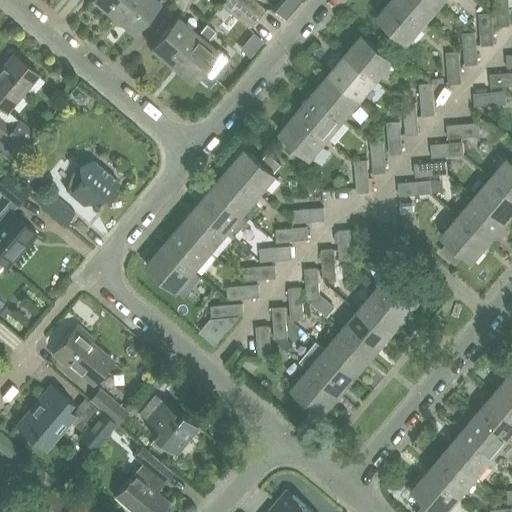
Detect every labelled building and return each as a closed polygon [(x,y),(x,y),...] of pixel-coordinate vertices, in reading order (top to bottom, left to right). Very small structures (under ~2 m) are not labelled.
[(94,0),(113,15),(125,0),(94,0)] [(158,1),(157,0),(125,0),(113,15),(133,32),(158,1)] [(175,0),(173,3),(183,11),(191,0),(175,0)] [(257,19),(234,0),(224,0),(221,5),(248,28),(257,19)] [(234,0),(257,19),(265,9),(255,0),(234,0)] [(409,41),(425,22),(398,0),(390,0),(377,15),(409,41)] [(436,0),(398,0),(425,22),(441,3),(436,0)] [(494,0),(497,26),(510,25),(507,0),(494,0)] [(478,14),(481,45),(494,44),(491,12),(478,14)] [(177,16),(151,47),(171,64),(197,33),(206,23),(197,16),(189,26),(177,16)] [(197,33),(171,64),(191,81),(194,83),(199,78),(209,87),(226,66),(213,55),(217,50),(206,41),(215,31),(206,23),(197,33)] [(252,31),(239,47),(249,55),(263,39),(252,31)] [(462,32),(464,65),(478,63),(474,31),(462,32)] [(362,34),(345,53),(376,80),(393,60),(362,34)] [(445,52),(448,84),(461,83),(458,51),(445,52)] [(345,53),(329,73),(360,99),(376,80),(345,53)] [(13,54),(0,68),(0,105),(6,111),(7,109),(37,74),(13,54)] [(511,71),(489,74),(491,87),(511,84),(511,71)] [(329,73),(312,92),(344,118),(360,99),(329,73)] [(419,83),(421,115),(435,114),(432,82),(419,83)] [(473,93),(474,106),(506,103),(505,90),(473,93)] [(312,92),(296,111),(328,137),(344,118),(312,92)] [(402,103),(405,135),(418,133),(415,102),(402,103)] [(296,111),(280,131),(311,157),(328,137),(296,111)] [(0,118),(0,136),(9,144),(19,152),(36,133),(18,118),(11,127),(0,118)] [(386,122),(389,154),(402,153),(399,120),(386,122)] [(447,125),(448,138),(480,135),(478,122),(447,125)] [(370,141),(373,173),(386,172),(383,139),(370,141)] [(430,144),(432,157),(463,154),(462,141),(430,144)] [(245,148),(228,168),(259,194),(276,174),(274,172),(271,170),(278,161),(267,152),(260,160),(245,148)] [(511,160),(507,157),(490,176),(511,194),(511,160)] [(367,159),(353,160),(356,192),(370,191),(367,159)] [(101,201),(102,202),(119,182),(94,160),(74,170),(66,188),(65,187),(64,189),(83,205),(99,198),(102,200),(101,201)] [(414,163),(415,176),(447,173),(446,160),(414,163)] [(228,168),(211,187),(242,213),(259,194),(228,168)] [(0,179),(0,191),(17,206),(27,194),(4,174),(0,179)] [(511,194),(490,176),(474,196),(504,222),(511,213),(511,194)] [(397,183),(398,196),(430,193),(429,180),(397,183)] [(211,187),(195,206),(226,233),(232,238),(249,219),(242,213),(211,187)] [(41,202),(65,222),(75,211),(74,210),(73,211),(50,192),(41,202)] [(474,196),(457,215),(488,241),(504,222),(474,196)] [(195,206),(179,225),(210,252),(226,233),(195,206)] [(292,223),(324,220),(323,207),(291,209),(292,223)] [(0,259),(6,265),(35,232),(8,210),(0,218),(0,259)] [(448,241),(439,252),(457,265),(464,255),(472,261),(488,241),(457,215),(441,235),(448,241)] [(179,225),(163,244),(194,271),(210,252),(179,225)] [(276,242),(308,239),(307,226),(275,229),(276,242)] [(350,229),(337,230),(340,262),(352,261),(350,229)] [(163,244),(146,264),(177,290),(183,296),(200,276),(163,244)] [(260,261),(292,258),(291,245),(259,248),(260,261)] [(334,249),(321,249),(323,281),(336,280),(334,249)] [(243,280),(276,277),(274,264),(243,267),(243,280)] [(317,268),(305,268),(307,300),(320,299),(317,268)] [(390,271),(373,291),(404,317),(421,298),(390,271)] [(227,299),(259,297),(258,283),(226,286),(227,299)] [(301,287),(288,288),(291,320),(303,319),(301,287)] [(373,291),(357,310),(388,337),(404,317),(373,291)] [(243,316),(242,303),(210,305),(211,318),(243,316)] [(285,306),(272,307),(274,339),(287,338),(285,306)] [(357,310),(340,330),(371,356),(388,337),(357,310)] [(76,325),(55,350),(92,382),(112,360),(89,341),(92,338),(76,325)] [(269,325),(256,326),(258,358),(271,357),(269,325)] [(325,348),(324,349),(355,375),(371,356),(340,330),(325,348)] [(316,340),(300,360),(309,367),(308,368),(339,395),(355,375),(324,349),(325,348),(316,340)] [(308,368),(292,387),(323,414),(339,395),(308,368)] [(511,374),(510,373),(493,393),(511,408),(511,374)] [(73,413),(72,412),(67,408),(73,402),(54,386),(38,404),(36,402),(15,426),(43,449),(67,420),(73,413)] [(90,399),(117,422),(126,412),(99,389),(101,387),(100,386),(88,400),(89,400),(90,399)] [(153,392),(137,410),(157,427),(151,434),(153,436),(146,443),(156,452),(163,444),(173,453),(185,438),(182,436),(194,423),(180,411),(179,413),(153,392)] [(511,408),(493,393),(477,412),(508,438),(511,433),(511,408)] [(89,421),(81,431),(77,436),(78,437),(79,436),(93,449),(94,450),(116,423),(115,423),(100,410),(99,409),(89,421)] [(477,412),(461,431),(492,457),(508,438),(477,412)] [(461,431),(445,450),(476,477),(492,457),(461,431)] [(0,432),(0,448),(8,455),(15,446),(0,432)] [(134,471),(113,496),(131,511),(159,511),(169,501),(157,491),(164,482),(172,472),(141,445),(133,454),(142,462),(134,471)] [(445,450),(429,469),(460,496),(476,477),(445,450)] [(429,469),(412,489),(426,501),(416,511),(446,511),(460,496),(429,469)] [(67,491),(56,481),(41,499),(52,508),(66,492),(67,491)] [(312,511),(287,490),(268,511),(312,511)] [(63,511),(89,511),(74,499),(63,511)]
